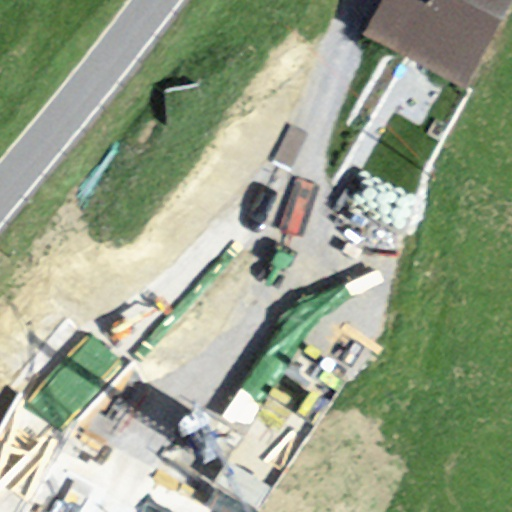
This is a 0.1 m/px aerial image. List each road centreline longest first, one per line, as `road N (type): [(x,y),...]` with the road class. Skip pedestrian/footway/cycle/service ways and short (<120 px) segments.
road 1 (secondary): [(156,0),(0,193)]
road 2 (track): [(324,132),(365,0)]
